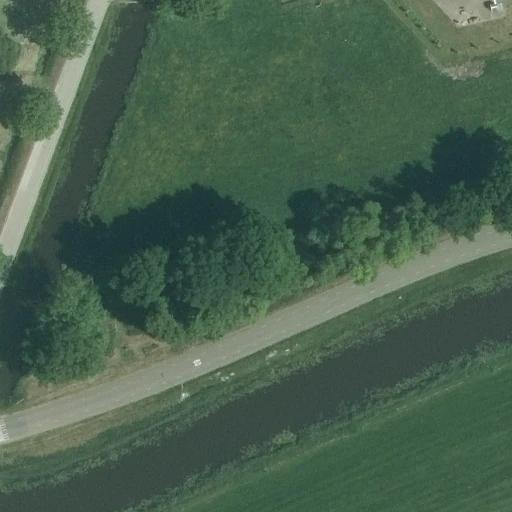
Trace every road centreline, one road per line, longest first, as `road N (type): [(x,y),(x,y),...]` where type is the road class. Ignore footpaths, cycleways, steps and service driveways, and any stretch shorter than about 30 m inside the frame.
road 1 (tertiary): [(0,429),(104,398),(511,228)]
road 2 (unclassified): [(0,261),(97,0)]
